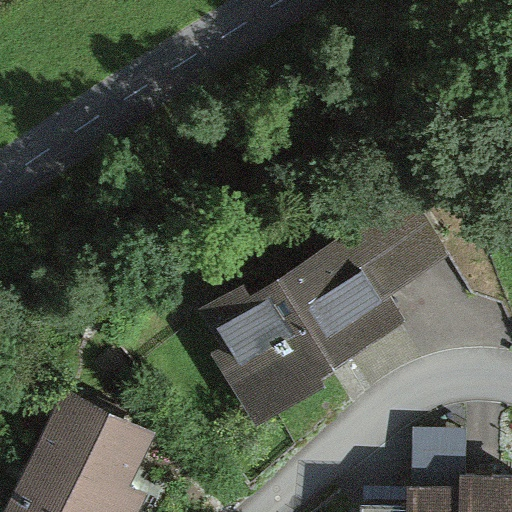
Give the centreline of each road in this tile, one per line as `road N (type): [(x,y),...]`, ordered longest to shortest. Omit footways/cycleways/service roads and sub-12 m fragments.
road 1 (tertiary): [(0,182),(111,101),(277,0)]
road 2 (residential): [(260,511),(409,386),(474,371),(511,376)]
